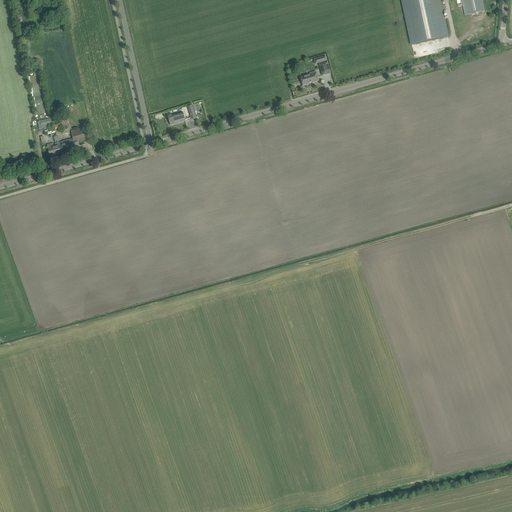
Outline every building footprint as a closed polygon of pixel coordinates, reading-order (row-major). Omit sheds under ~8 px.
[(402,0),(412,46),(448,38),(443,11),(446,10),(445,5),(442,6),(440,0),(402,0)] [(461,0),(465,15),(485,11),(482,0),(461,0)] [(330,73),(327,62),(319,64),(322,76),(330,73)] [(300,77),(301,81),(302,86),(319,81),(316,71),(309,73),(309,75),(300,77)] [(180,122),(185,121),(183,112),(168,116),(170,125),(178,123),(178,122),(180,122)] [(46,120),(37,122),(39,129),(48,127),(47,125),(46,120)] [(58,143),(61,153),(64,152),(64,151),(67,150),(68,151),(72,150),(72,147),(76,146),(75,141),(86,139),(83,130),(71,134),(72,139),(70,140),(58,143)] [(61,153),(58,143),(55,144),(56,147),(54,147),(53,143),(46,145),(49,156),(61,153)]
